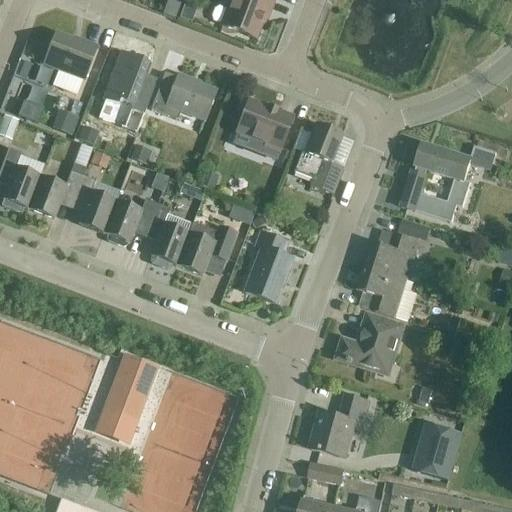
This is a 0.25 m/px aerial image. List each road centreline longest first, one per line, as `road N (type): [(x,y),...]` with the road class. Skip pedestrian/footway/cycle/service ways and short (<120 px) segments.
road 1 (residential): [(293,363),(0,249)]
road 2 (residential): [(293,363),(380,130)]
road 3 (residential): [(284,73),(87,0)]
road 4 (residential): [(380,130),(470,95),(511,55)]
road 5 (residential): [(255,511),(293,363)]
